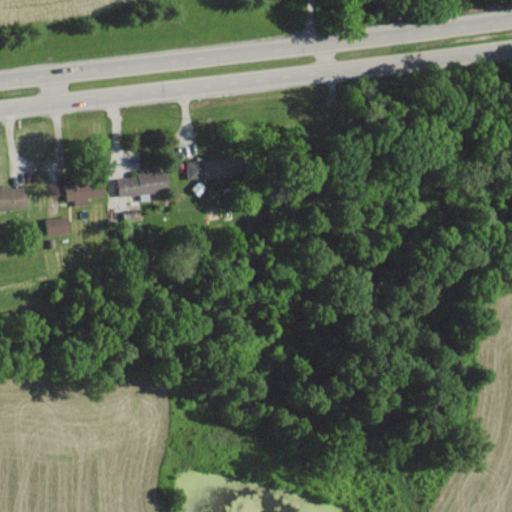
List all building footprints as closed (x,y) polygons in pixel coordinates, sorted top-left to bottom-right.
[(184,161),(187,179),(233,172),(230,154),(184,161)] [(166,170),(116,175),(118,195),(168,190),(166,170)] [(87,197),(101,196),(100,180),(64,181),(65,200),(73,199),(73,204),(87,204),(87,197)] [(0,187),(0,209),(26,205),(22,183),(0,187)] [(45,216),(46,233),(69,232),(68,216),(45,216)]
